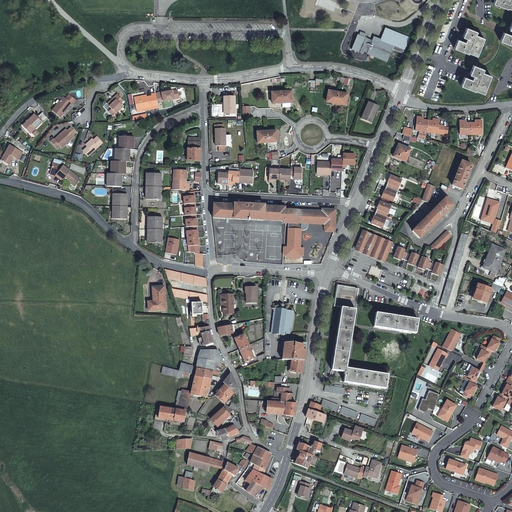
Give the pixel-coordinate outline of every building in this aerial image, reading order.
[(511,0),(494,0),(493,4),(507,9),(507,8),(511,10),(511,0)] [(504,32),(500,41),(511,45),(511,21),(510,27),(509,26),(508,28),(509,28),(507,34),(504,32)] [(385,28),(380,40),(393,45),(392,49),(403,53),(409,37),(385,28)] [(476,32),(466,28),(461,41),(457,40),(453,49),(467,54),(468,53),(476,56),(483,39),(475,35),(476,32)] [(363,52),(387,61),(392,49),(393,45),(380,40),(373,37),(371,40),(363,37),(365,33),(360,31),(358,35),(358,34),(352,50),(363,54),(363,52)] [(464,77),(460,86),(475,92),(475,90),(483,94),(490,75),(482,72),(483,69),(473,66),(468,78),(464,77)] [(164,93),(158,94),(160,101),(165,100),(165,102),(176,100),(176,99),(181,98),(180,91),(175,92),(174,91),(164,93)] [(281,92),(282,103),(292,102),(291,91),(281,92)] [(272,104),(282,103),(281,92),(272,93),(272,104)] [(326,102),(336,104),(338,93),(328,92),(326,102)] [(338,93),(336,104),(345,106),(347,95),(338,93)] [(117,97),(122,104),(126,101),(120,94),(117,97)] [(160,101),(158,94),(154,95),(154,96),(149,97),(143,99),(137,100),(140,110),(145,109),(160,105),(160,101)] [(68,100),(67,100),(64,103),(63,102),(54,112),(62,118),(67,113),(66,112),(68,110),(69,110),(73,105),(74,106),(78,102),(71,96),(68,100)] [(116,102),(114,104),(111,106),(118,114),(125,107),(122,104),(117,97),(114,100),(116,102)] [(234,97),(223,97),(223,105),(224,105),(224,114),(234,114),(234,97)] [(378,107),(368,103),(360,119),(370,123),(378,107)] [(39,115),(44,122),(47,119),(42,113),(39,115)] [(36,129),(38,130),(45,123),(37,115),(25,127),(32,133),(36,129)] [(415,131),(426,132),(427,121),(420,120),(421,117),(416,117),(415,131)] [(427,121),(426,132),(437,133),(443,134),(444,126),(438,126),(439,120),(434,119),(434,122),(427,121)] [(470,135),(470,123),(463,124),(463,121),(459,121),(459,135),(470,135)] [(477,123),(470,123),(470,135),(482,135),(481,121),(477,121),(477,123)] [(224,129),(214,129),(214,139),(216,139),(216,146),(224,146),(224,129)] [(406,129),(404,135),(411,137),(413,131),(406,129)] [(64,137),(63,136),(56,142),(55,141),(52,143),(54,147),(57,150),(60,148),(62,150),(73,142),(75,140),(73,138),(76,136),(73,131),(69,134),(64,137)] [(267,143),(267,132),(257,132),(258,143),(267,143)] [(276,132),(267,132),(267,143),(277,142),(276,132)] [(119,137),(119,150),(128,150),(132,150),(132,137),(119,137)] [(89,160),(104,146),(97,139),(94,143),(93,142),(90,145),(86,148),(89,151),(87,152),(87,151),(83,155),(89,160)] [(187,161),(200,161),(200,151),(200,142),(188,142),(188,149),(187,149),(187,161)] [(21,154),(9,145),(0,157),(0,158),(7,164),(10,159),(9,158),(10,156),(12,157),(16,161),(21,154)] [(398,145),(396,149),(393,157),(405,162),(408,156),(410,150),(398,145)] [(119,150),(115,150),(115,162),(124,162),(128,162),(128,150),(119,150)] [(341,160),(341,167),(345,167),(346,165),(353,166),(354,154),(342,154),(341,160)] [(337,171),(341,171),(341,167),(341,160),(331,160),(331,163),(330,169),(337,169),(337,171)] [(115,162),(111,162),(111,175),(114,175),(120,175),(124,175),(124,162),(115,162)] [(330,173),(330,169),(331,163),(317,162),(316,174),(324,174),(324,173),(330,173)] [(472,166),(461,162),(452,186),(463,190),(472,166)] [(54,164),(52,174),(58,175),(64,180),(67,177),(74,183),(75,181),(78,184),(82,180),(65,166),(54,164)] [(290,173),(290,175),(293,175),(293,179),(301,180),(302,168),(290,168),(290,170),(290,173)] [(290,170),(279,169),(279,170),(278,176),(278,180),(285,180),(285,182),(289,182),(290,175),(290,173),(290,170)] [(173,180),(186,181),(186,171),(174,170),(173,180)] [(252,170),(239,170),(239,173),(238,183),(252,184),(252,170)] [(275,179),(278,180),(278,176),(279,170),(269,170),(268,181),(275,182),(275,179)] [(239,173),(227,172),(227,174),(227,186),(232,186),(232,183),(238,183),(239,173)] [(222,186),(227,186),(227,174),(217,173),(216,184),(220,184),(222,184),(222,186)] [(146,174),(145,187),(159,188),(159,174),(146,174)] [(111,175),(107,175),(107,187),(109,187),(120,187),(120,175),(114,175),(111,175)] [(388,183),(386,187),(397,191),(402,180),(390,176),(387,183),(388,183)] [(188,191),(189,184),(185,184),(186,181),(173,180),(172,190),(188,191)] [(435,187),(428,184),(422,201),(429,203),(435,187)] [(159,188),(145,187),(145,200),(159,201),(159,188)] [(397,191),(386,187),(385,191),(384,190),(381,197),(382,198),(393,202),(397,191)] [(113,195),(113,207),(127,208),(127,195),(125,195),(125,190),(112,190),(112,195),(113,195)] [(195,204),(194,192),(186,193),(187,197),(183,197),(183,205),(186,204),(195,204)] [(452,206),(445,198),(412,231),(419,239),(452,206)] [(495,220),(500,203),(487,199),(485,206),(489,207),(484,222),(494,225),(491,232),(496,235),(500,221),(495,220)] [(377,209),(376,213),(386,218),(387,217),(388,214),(391,207),(379,202),(376,209),(377,209)] [(233,203),(233,205),(212,204),(211,218),(247,219),(247,221),(249,221),(249,220),(284,222),(284,223),(288,224),(287,247),(282,247),(283,255),(285,258),(299,259),(303,257),(303,248),(300,248),(301,224),(324,225),(324,229),(325,232),(333,233),(335,228),(336,210),(329,209),(329,212),(322,211),(285,210),(285,207),(265,206),(265,205),(233,203)] [(196,215),(195,204),(186,204),(187,208),(184,209),(184,216),(188,216),(196,215)] [(127,208),(113,207),(113,219),(127,219),(127,208)] [(386,218),(376,213),(374,217),(373,217),(370,223),(371,224),(383,228),(387,218),(386,218)] [(196,215),(188,216),(189,220),(185,220),(185,228),(189,227),(197,227),(196,215)] [(147,230),(161,230),(161,218),(148,217),(147,230)] [(186,232),(186,239),(198,238),(197,227),(189,227),(190,231),(186,232)] [(161,243),(161,230),(147,230),(147,243),(161,243)] [(385,262),(393,243),(363,231),(355,250),(385,262)] [(438,251),(452,237),(447,232),(430,249),(438,251)] [(467,236),(461,234),(453,263),(440,304),(446,305),(457,269),(467,236)] [(178,240),(167,238),(164,254),(175,256),(178,240)] [(198,238),(186,239),(187,247),(190,247),(190,253),(195,254),(200,255),(198,238)] [(492,245),(487,256),(500,262),(505,250),(492,245)] [(398,248),(394,258),(401,261),(401,260),(405,261),(408,254),(404,253),(405,250),(398,248)] [(408,254),(405,261),(408,262),(408,264),(415,267),(419,256),(412,253),(411,256),(408,254)] [(203,268),(203,255),(200,255),(195,254),(196,267),(203,268)] [(500,262),(487,256),(482,268),(495,273),(500,262)] [(422,258),(418,268),(425,271),(426,270),(429,271),(432,264),(429,263),(429,261),(422,258)] [(433,272),(432,274),(439,277),(443,266),(436,263),(435,266),(432,264),(429,271),(433,272)] [(378,279),(381,270),(371,266),(368,275),(378,279)] [(168,270),(164,269),(167,279),(185,282),(206,287),(206,280),(206,279),(206,278),(205,278),(197,276),(182,273),(168,270)] [(490,290),(499,293),(500,290),(491,287),(490,289),(477,285),(477,283),(474,283),(469,300),(472,301),(473,299),(486,303),(490,290)] [(163,286),(152,286),(152,299),(152,302),(148,302),(148,309),(165,309),(165,302),(163,302),(163,286)] [(359,289),(338,286),(335,307),(341,308),(331,370),(335,371),(335,376),(340,377),(340,372),(344,372),(343,382),(385,388),(388,373),(347,367),(354,327),(359,289)] [(256,287),(246,287),(246,304),(257,303),(256,287)] [(171,289),(174,297),(186,300),(207,303),(206,295),(193,293),(171,289)] [(501,303),(508,307),(509,305),(511,307),(511,295),(506,292),(501,303)] [(222,297),(232,297),(232,295),(220,296),(220,307),(222,307),(222,297)] [(233,314),(232,297),(222,297),(222,307),(222,314),(233,314)] [(200,303),(191,304),(192,315),(201,315),(200,303)] [(284,335),(283,337),(286,337),(287,333),(290,333),(293,310),(282,309),(283,306),(279,305),(279,309),(274,308),(271,333),(284,335)] [(418,320),(377,314),(375,327),(416,333),(418,320)] [(204,346),(213,343),(211,337),(209,330),(207,322),(207,321),(202,322),(203,329),(190,329),(190,336),(197,336),(197,333),(200,333),(201,335),(202,339),(199,340),(200,345),(204,346)] [(233,333),(231,325),(218,328),(219,336),(233,333)] [(460,333),(451,329),(442,346),(451,351),(460,333)] [(239,350),(248,346),(244,335),(235,339),(239,350)] [(491,339),(486,348),(492,351),(494,352),(499,343),(498,343),(500,339),(493,335),(492,339),(491,339)] [(284,342),(282,360),(292,360),(303,361),(304,356),(302,356),(303,349),(302,349),(302,344),(295,342),(294,344),(293,345),(291,344),(292,342),(284,342)] [(492,351),(486,348),(481,345),(479,349),(481,350),(476,359),(484,363),(488,354),(490,355),(492,351)] [(254,359),(248,346),(239,350),(245,363),(254,359)] [(446,357),(448,354),(437,348),(428,366),(437,371),(445,357),(446,357)] [(200,350),(198,358),(212,361),(214,361),(220,362),(221,363),(222,362),(217,351),(217,350),(200,350)] [(212,361),(198,358),(196,368),(212,371),(214,361),(212,361)] [(301,374),(303,361),(292,360),(290,371),(301,374)] [(190,374),(192,366),(181,363),(179,371),(181,371),(183,372),(189,373),(190,374)] [(475,380),(479,371),(472,367),(467,376),(466,375),(464,379),(469,382),(474,384),(476,381),(475,380)] [(212,371),(196,368),(194,375),(194,376),(211,379),(212,371)] [(234,380),(230,373),(222,383),(224,385),(234,393),(237,389),(236,384),(234,380)] [(209,389),(211,379),(194,376),(191,392),(190,394),(206,398),(209,389)] [(506,384),(501,394),(506,397),(509,398),(511,392),(511,382),(506,380),(505,384),(506,384)] [(474,384),(469,382),(464,391),(465,391),(463,395),(470,398),(471,395),(472,395),(477,386),(474,384)] [(234,393),(224,385),(219,391),(228,399),(234,393)] [(344,388),(325,385),(324,392),(343,395),(344,388)] [(282,394),(281,402),(290,403),(291,394),(290,394),(290,389),(281,388),(280,394),(282,394)] [(190,394),(191,392),(183,390),(182,392),(179,391),(175,407),(187,410),(190,394)] [(439,395),(428,390),(425,400),(422,399),(418,410),(426,413),(428,408),(433,410),(439,395)] [(228,399),(219,391),(215,396),(224,404),(227,401),(228,399)] [(497,396),(492,406),(501,410),(506,401),(505,400),(506,397),(501,394),(500,393),(498,397),(497,396)] [(339,406),(323,400),(321,406),(323,407),(336,412),(339,406)] [(451,413),(452,414),(457,405),(447,400),(437,416),(447,422),(451,416),(450,415),(451,413)] [(296,406),(296,403),(290,403),(281,402),(276,402),(272,402),(268,402),(267,408),(266,408),(266,409),(267,409),(266,413),(294,416),(296,406)] [(310,410),(321,414),(323,407),(321,406),(313,403),(310,410)] [(172,409),(157,406),(157,408),(159,408),(158,417),(183,422),(185,411),(172,409)] [(222,407),(210,418),(209,419),(210,419),(217,426),(229,415),(222,407)] [(358,413),(342,407),(340,413),(356,419),(358,413)] [(321,414),(310,410),(308,418),(321,423),(321,422),(325,423),(327,416),(321,414)] [(378,420),(362,414),(359,420),(375,426),(378,420)] [(274,425),(267,421),(265,427),(272,429),(274,425)] [(416,423),(411,433),(416,435),(415,437),(419,439),(420,437),(428,441),(433,431),(416,423)] [(234,434),(239,432),(233,425),(230,427),(224,429),(228,437),(230,436),(234,434)] [(511,431),(501,426),(496,434),(503,438),(500,445),(507,448),(510,442),(511,438),(511,431)] [(359,442),(364,430),(356,427),(353,433),(345,430),(341,439),(350,443),(352,439),(359,442)] [(217,431),(221,440),(226,438),(228,437),(224,429),(217,431)] [(315,441),(302,437),(298,446),(296,450),(311,455),(314,449),(312,448),(315,441)] [(482,442),(470,438),(469,442),(467,441),(465,442),(462,449),(464,449),(463,452),(462,451),(460,456),(467,459),(469,454),(470,454),(473,452),(474,448),(479,450),(482,442)] [(190,448),(192,440),(192,439),(176,440),(177,449),(190,448)] [(210,441),(209,449),(216,451),(217,447),(222,448),(223,444),(214,442),(210,441)] [(312,448),(314,449),(319,450),(321,443),(315,441),(312,448)] [(246,451),(246,452),(251,453),(255,447),(251,444),(244,442),(242,442),(241,445),(246,446),(245,450),(246,451)] [(413,462),(417,450),(401,445),(397,457),(413,462)] [(505,463),(509,455),(493,447),(487,457),(492,459),(500,464),(501,461),(505,463)] [(254,454),(268,461),(271,454),(258,448),(254,454)] [(295,462),(295,464),(307,468),(309,464),(315,466),(318,458),(311,455),(296,450),(292,461),(295,462)] [(227,463),(225,463),(221,462),(207,457),(189,453),(187,465),(194,467),(193,470),(196,471),(197,468),(208,471),(209,466),(224,469),(227,463)] [(268,463),(268,461),(254,454),(249,462),(254,464),(265,469),(268,463)] [(457,462),(449,459),(445,469),(463,475),(466,465),(460,463),(459,464),(456,463),(457,462)] [(366,466),(363,476),(367,478),(368,475),(377,478),(382,463),(373,460),(370,468),(366,466)] [(227,463),(224,469),(232,475),(234,476),(238,470),(227,463)] [(262,476),(265,469),(254,464),(251,470),(258,473),(262,476)] [(357,478),(361,469),(347,464),(344,473),(357,478)] [(479,468),(476,476),(479,477),(480,479),(479,481),(485,483),(494,486),(498,475),(479,468)] [(232,475),(224,469),(214,487),(222,493),(227,482),(232,475)] [(258,473),(251,470),(245,481),(250,485),(253,480),(257,483),(262,476),(258,473)] [(401,474),(391,470),(385,490),(395,493),(397,485),(401,474)] [(263,476),(262,476),(257,483),(263,487),(267,490),(272,480),(263,476)] [(182,488),(193,491),(196,481),(184,478),(182,488)] [(253,480),(250,485),(246,491),(248,493),(255,498),(263,487),(257,483),(253,480)] [(411,485),(408,493),(410,494),(408,501),(416,504),(424,483),(417,480),(415,486),(411,485)] [(300,482),(299,486),(300,487),(298,496),(307,499),(311,485),(300,482)] [(433,497),(429,508),(438,511),(441,511),(445,501),(442,500),(443,496),(433,492),(431,497),(433,497)] [(455,509),(453,511),(468,511),(471,505),(458,500),(455,507),(457,507),(456,509),(455,509)]
